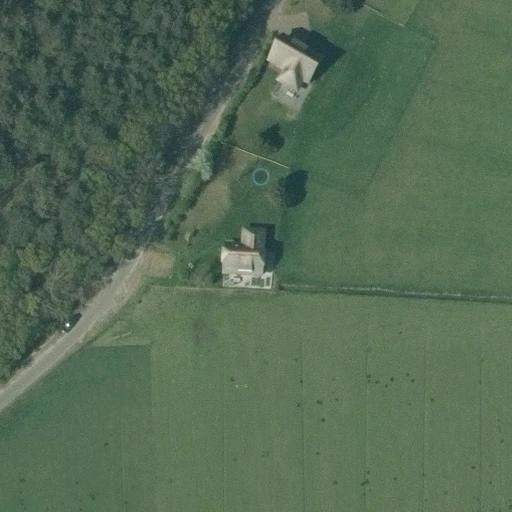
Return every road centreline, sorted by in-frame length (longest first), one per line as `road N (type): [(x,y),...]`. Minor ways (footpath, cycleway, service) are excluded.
road 1 (unclassified): [(0,390),(88,311),(132,252),(275,0)]
road 2 (unknown): [(94,304),(0,159)]
